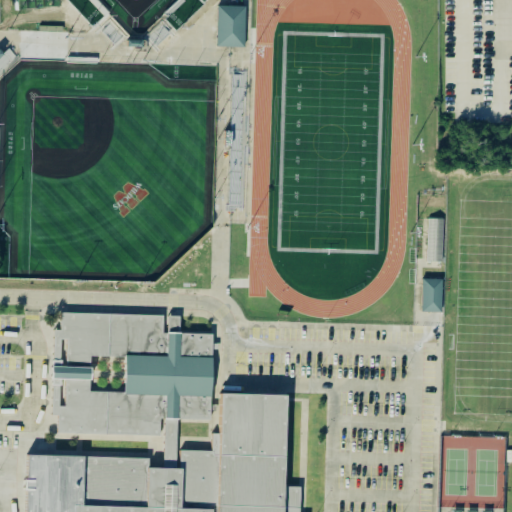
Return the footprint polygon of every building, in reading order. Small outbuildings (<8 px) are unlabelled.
[(248,7),(220,7),(219,48),(247,48),(248,7)] [(444,241),(443,241),(443,220),(429,220),(428,263),(444,263),(444,241)] [(443,314),(444,281),(424,280),(423,313),(443,314)] [(54,329),(60,329),(60,311),(163,314),(162,332),(167,332),(168,315),(180,315),(179,332),(211,333),(209,419),(177,418),(176,443),(164,443),(164,418),(160,418),(159,435),(57,432),(58,415),(51,414),(54,329)] [(24,511),(26,454),(148,457),(148,467),(163,468),(164,443),(176,443),(175,468),(179,468),(179,449),(211,450),(212,432),(218,432),(220,391),(285,394),(282,486),(299,486),(299,511),(24,511)]
